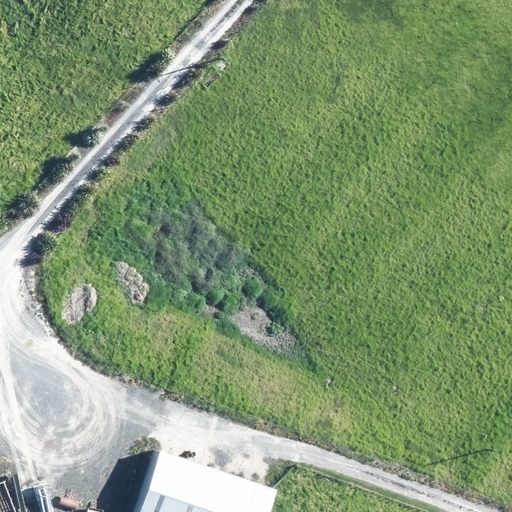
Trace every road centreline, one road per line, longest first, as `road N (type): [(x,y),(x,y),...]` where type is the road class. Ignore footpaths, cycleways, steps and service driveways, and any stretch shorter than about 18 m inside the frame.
road 1 (track): [(0,348),(474,511)]
road 2 (track): [(245,0),(0,250)]
